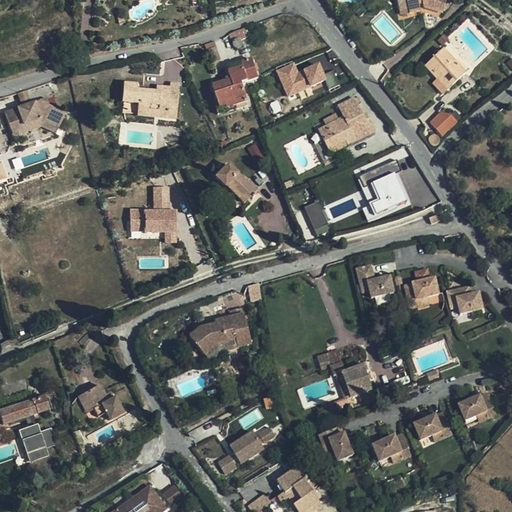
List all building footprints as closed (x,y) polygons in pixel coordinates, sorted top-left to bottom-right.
[(421,1),(421,4),(422,7),(441,13),(445,0),(400,0),(396,1),(398,12),(407,10),(408,13),(419,11),(417,5),(417,2),(421,1)] [(241,39),(242,40),(249,37),(246,29),(237,32),(239,38),(241,39)] [(230,34),(232,43),(233,40),(235,38),(237,38),(239,38),(237,32),(230,34)] [(243,43),(242,41),(242,40),(241,39),(239,38),(237,38),(235,38),(233,40),(232,43),(233,46),(236,48),(238,48),(241,47),(243,46),(243,43)] [(220,61),(213,43),(204,46),(211,64),(220,61)] [(436,71),(451,87),(464,75),(442,51),(425,67),(432,75),(436,71)] [(252,60),(242,63),(248,82),(258,79),(252,60)] [(320,61),(297,70),(294,62),(276,70),(287,96),(327,80),(320,61)] [(231,81),(213,87),(217,100),(220,111),(236,106),(248,102),(242,86),(242,84),(248,82),(242,63),(227,68),(231,81)] [(446,91),(451,87),(436,71),(432,75),(446,91)] [(120,113),(137,115),(138,109),(159,111),(159,117),(176,119),(179,84),(170,83),(170,87),(169,99),(163,98),(164,92),(157,91),(157,92),(137,90),(138,85),(124,83),(120,113)] [(49,84),(26,92),(31,105),(5,114),(11,131),(41,121),(59,129),(66,114),(48,106),(46,100),(53,98),(49,84)] [(158,86),(157,91),(164,92),(163,98),(169,99),(170,87),(158,86)] [(346,142),(348,146),(374,132),(366,115),(363,117),(354,99),(338,107),(344,118),(319,130),(329,150),(346,142)] [(220,111),(217,100),(214,102),(218,115),(237,109),(236,106),(220,111)] [(442,137),(457,123),(451,117),(442,114),(430,125),(442,137)] [(41,121),(11,131),(13,138),(42,128),(56,135),(59,129),(41,121)] [(431,137),(429,138),(429,140),(429,142),(429,144),(430,145),(432,146),(434,147),(436,146),(438,145),(439,143),(439,142),(439,140),(438,138),(436,137),(435,136),(433,136),(431,137)] [(331,154),(348,146),(346,142),(329,150),(331,154)] [(236,154),(242,167),(261,158),(255,145),(236,154)] [(359,181),(370,207),(363,210),(368,223),(407,205),(406,203),(407,202),(395,175),(402,172),(397,162),(360,178),(361,180),(359,181)] [(243,204),(257,191),(247,181),(246,182),(228,164),(215,177),(225,188),(226,187),(243,204)] [(247,181),(257,191),(271,177),(262,167),(247,181)] [(152,187),(152,210),(129,210),(130,233),(144,233),(144,235),(153,235),(155,235),(164,234),(164,244),(177,244),(176,211),(170,211),(169,187),(152,187)] [(409,201),(412,211),(426,205),(423,196),(409,201)] [(306,205),(314,236),(329,232),(321,201),(306,205)] [(369,267),(354,271),(358,286),(365,284),(370,299),(392,294),(388,278),(373,282),(369,267)] [(410,310),(419,308),(417,300),(425,298),(439,295),(435,280),(414,285),(414,286),(405,288),(410,310)] [(261,300),(259,285),(256,286),(251,287),(254,302),(261,300)] [(448,293),(450,301),(457,299),(460,308),(461,315),(483,310),(479,294),(471,296),(469,288),(448,293)] [(417,300),(419,308),(427,306),(425,298),(417,300)] [(457,299),(450,301),(452,310),(460,308),(457,299)] [(231,312),(233,318),(243,316),(241,310),(231,312)] [(243,316),(233,318),(227,320),(225,315),(214,318),(215,325),(200,329),(190,338),(211,362),(221,354),(239,350),(239,347),(252,344),(244,315),(243,316)] [(336,376),(343,374),(339,364),(331,367),(334,377),(336,376)] [(368,365),(363,367),(369,383),(374,381),(368,365)] [(363,367),(343,374),(351,399),(372,392),(369,383),(363,367)] [(428,375),(430,382),(441,377),(438,371),(428,375)] [(351,399),(343,374),(336,376),(345,401),(351,399)] [(101,389),(87,397),(97,414),(101,421),(109,417),(113,423),(126,415),(117,400),(115,402),(111,405),(108,400),(101,389)] [(486,414),(489,421),(497,417),(488,396),(480,400),(479,399),(459,407),(465,422),(479,417),(486,414)] [(33,401),(37,414),(50,409),(46,399),(45,397),(33,401)] [(97,414),(87,397),(80,402),(90,418),(97,414)] [(0,411),(0,414),(3,425),(37,414),(33,401),(0,411)] [(482,424),(489,421),(486,414),(479,417),(482,424)] [(442,436),(445,442),(453,439),(445,418),(436,421),(435,420),(415,428),(421,444),(434,439),(442,436)] [(48,457),(45,450),(56,446),(50,429),(40,433),(37,425),(18,432),(29,464),(48,457)] [(330,444),(334,452),(339,465),(355,458),(346,437),(344,438),(341,430),(319,439),(323,447),(330,444)] [(239,463),(242,466),(266,451),(254,433),(231,448),(236,457),(239,463)] [(437,446),(445,442),(442,436),(434,439),(437,446)] [(381,464),(394,459),(403,456),(406,462),(413,459),(405,438),(397,441),(396,440),(375,449),(381,464)] [(326,455),(334,452),(330,444),(323,447),(326,455)] [(403,456),(394,459),(397,466),(406,462),(403,456)] [(232,460),(230,457),(219,464),(226,476),(237,469),(235,465),(232,460)] [(301,500),(293,506),(297,511),(313,511),(322,506),(312,492),(306,484),(309,482),(300,469),(278,483),(285,494),(293,488),(301,500)] [(306,484),(312,492),(315,490),(309,482),(306,484)] [(180,500),(172,488),(160,497),(168,508),(180,500)] [(285,494),(293,506),(301,500),(293,488),(285,494)] [(151,495),(147,490),(141,494),(145,500),(151,495)] [(163,511),(151,495),(145,500),(141,494),(116,511),(163,511)] [(261,511),(260,508),(270,502),(266,495),(248,504),(252,511),(261,511)]
